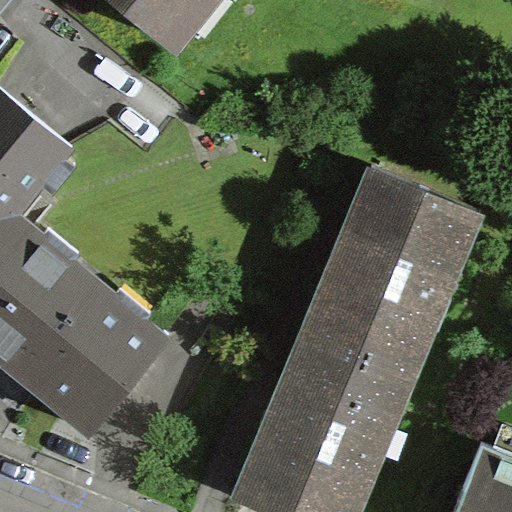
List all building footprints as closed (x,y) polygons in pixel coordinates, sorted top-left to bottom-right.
[(226,0),(118,0),(181,53),(226,0)] [(82,153),(0,87),(0,278),(38,230),(27,222),(82,153)] [(488,221),(373,176),(307,341),(421,387),(488,221)] [(177,340),(38,230),(0,278),(0,361),(98,439),(177,340)] [(371,511),(421,387),(307,341),(243,500),(272,511),(371,511)] [(511,511),(511,461),(486,450),(459,511),(511,511)]
